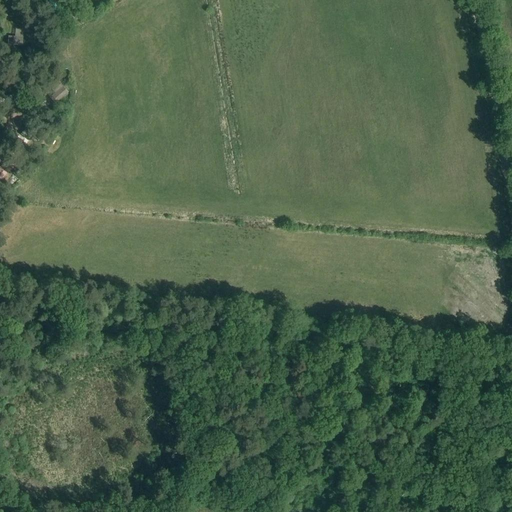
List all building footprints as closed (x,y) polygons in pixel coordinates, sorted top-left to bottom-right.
[(44,0),(56,17),(63,11),(55,0),(44,0)] [(26,38),(10,36),(9,44),(25,45),(26,38)] [(60,83),(47,95),(52,100),(65,88),(60,83)] [(22,96),(6,97),(6,105),(23,104),(22,96)] [(27,126),(26,132),(30,136),(36,134),(37,127),(32,123),(27,126)] [(4,165),(0,168),(0,180),(1,181),(10,171),(4,165)]
